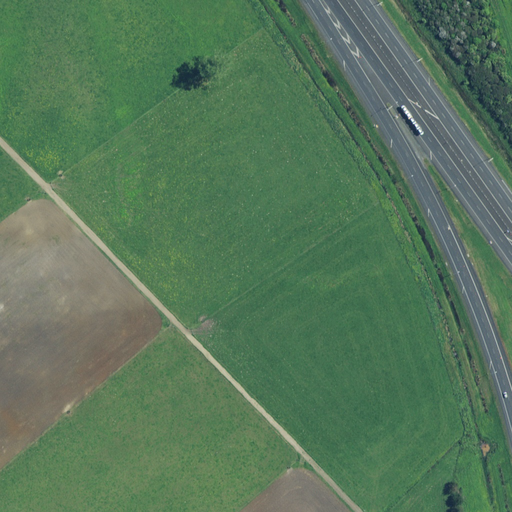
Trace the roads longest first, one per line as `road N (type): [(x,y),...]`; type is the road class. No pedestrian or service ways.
road 1 (track): [(0,132),(359,511)]
road 2 (motorway): [(511,410),(444,227),(311,0)]
road 3 (motorway): [(511,254),(329,0)]
road 4 (motorway): [(362,0),(511,212)]
